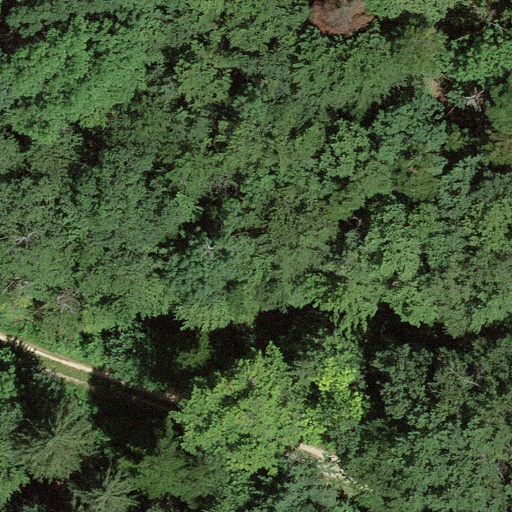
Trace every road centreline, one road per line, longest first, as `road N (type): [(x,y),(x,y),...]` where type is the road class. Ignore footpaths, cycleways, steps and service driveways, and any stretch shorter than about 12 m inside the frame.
road 1 (track): [(449,511),(0,331)]
road 2 (track): [(511,296),(33,342)]
